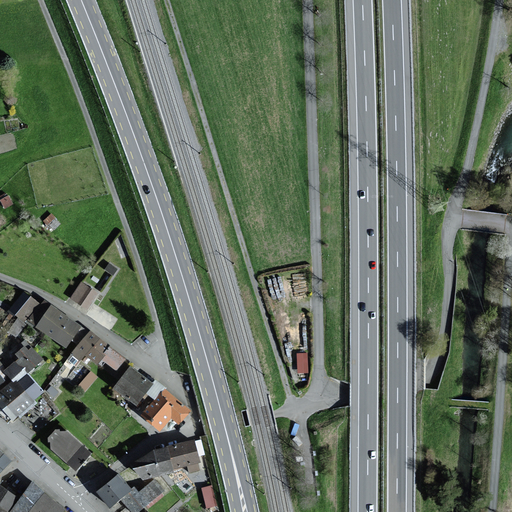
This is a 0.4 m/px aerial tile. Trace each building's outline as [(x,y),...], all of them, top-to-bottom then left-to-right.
[(98,293),(83,283),(73,298),(88,308),(98,293)] [(26,320),(41,303),(34,297),(32,298),(25,292),(10,310),(16,315),(18,313),(26,320)] [(46,300),(32,320),(39,325),(54,306),(46,300)] [(81,344),(90,333),(54,306),(39,325),(68,347),(74,339),(81,344)] [(74,362),(79,366),(88,354),(101,337),(92,330),(90,333),(81,344),(70,359),(74,362)] [(119,368),(128,357),(101,337),(88,354),(100,363),(104,357),(119,368)] [(18,380),(43,358),(27,341),(23,344),(26,347),(19,353),(24,358),(9,370),(18,380)] [(307,349),(297,349),(297,371),(308,370),(307,349)] [(133,366),(118,387),(140,403),(155,383),(133,366)] [(5,371),(1,367),(0,368),(0,388),(11,380),(5,371)] [(86,389),(97,372),(89,367),(78,384),(86,389)] [(0,394),(0,401),(15,419),(45,394),(30,375),(18,384),(16,381),(0,394)] [(156,401),(145,413),(163,428),(174,416),(181,422),(191,410),(167,390),(157,402),(156,401)] [(59,428),(49,439),(56,446),(54,449),(72,465),(77,469),(92,453),(69,432),(66,435),(59,428)] [(203,461),(197,439),(172,446),(178,469),(190,465),(192,472),(202,469),(200,462),(203,461)] [(178,469),(172,446),(158,450),(135,462),(147,477),(164,473),(178,469)] [(0,474),(13,459),(6,453),(0,460),(0,474)] [(121,475),(102,492),(114,506),(123,498),(136,511),(138,511),(147,504),(150,507),(164,495),(162,493),(164,491),(154,481),(141,492),(137,487),(134,490),(121,475)] [(14,511),(30,511),(47,492),(36,483),(14,511)] [(8,511),(19,496),(0,485),(0,484),(0,511),(1,511),(8,511)] [(216,504),(212,486),(204,488),(208,506),(216,504)] [(64,511),(67,508),(47,492),(30,511),(64,511)]
